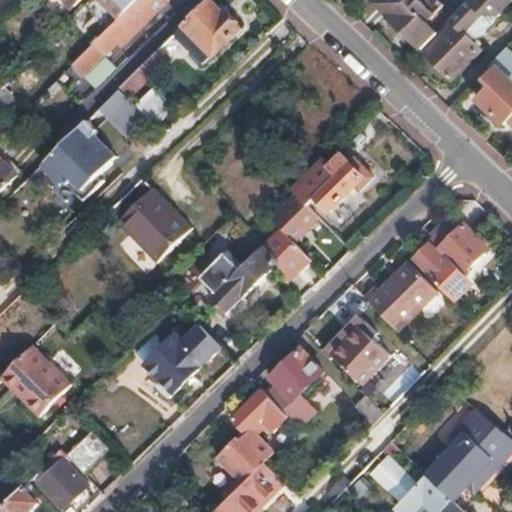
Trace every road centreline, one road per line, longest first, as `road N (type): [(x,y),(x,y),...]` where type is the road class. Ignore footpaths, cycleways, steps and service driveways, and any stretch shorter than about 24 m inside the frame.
road 1 (unclassified): [(471,163),(426,197),(104,511)]
road 2 (unknown): [(0,310),(309,7)]
road 3 (unknown): [(287,511),(511,281)]
road 4 (residential): [(300,0),(471,163)]
